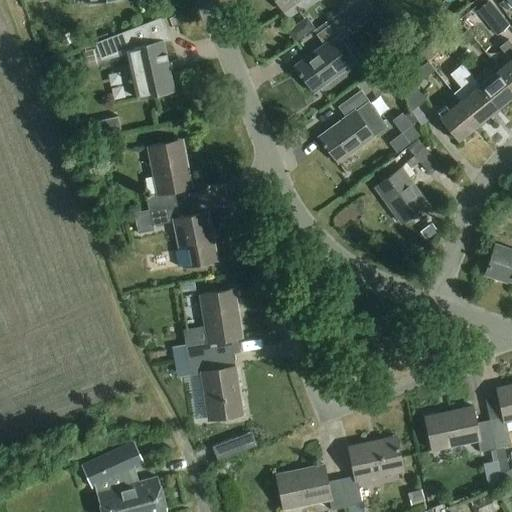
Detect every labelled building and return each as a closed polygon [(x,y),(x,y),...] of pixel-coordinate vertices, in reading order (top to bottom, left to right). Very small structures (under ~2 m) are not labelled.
[(274,0),(283,12),(300,0),(345,0),(346,0),(274,0)] [(324,45),(294,67),(313,93),(350,67),(349,66),(357,61),(338,35),(347,29),(360,19),(373,10),(365,0),(357,0),(336,16),(339,19),(316,35),(324,45)] [(475,12),(496,37),(507,27),(487,2),(475,12)] [(289,27),(297,39),(317,27),(309,15),(289,27)] [(167,32),(162,18),(97,43),(102,56),(129,50),(140,99),(173,91),(162,42),(161,34),(167,32)] [(446,47),(453,56),(473,39),(466,31),(446,47)] [(447,47),(446,46),(439,37),(420,52),(428,62),(447,47)] [(511,58),(498,70),(511,86),(511,58)] [(433,72),(426,64),(406,80),(412,88),(414,87),(433,72)] [(459,101),(459,102),(478,125),(498,109),(479,86),(461,65),(449,75),(460,88),(453,94),(459,101)] [(511,86),(498,70),(479,86),(498,109),(511,97),(511,86)] [(425,100),(414,87),(412,88),(406,80),(400,85),(410,112),(420,129),(428,122),(416,107),(425,100)] [(366,103),(368,101),(360,91),(338,107),(345,118),(318,137),(337,164),(374,137),(385,128),(366,103)] [(478,125),(459,102),(439,118),(458,141),(478,125)] [(95,122),(97,134),(120,129),(118,117),(95,122)] [(411,126),(401,134),(409,144),(419,136),(411,126)] [(157,193),(145,195),(149,211),(176,205),(173,192),(191,188),(182,140),(148,147),(157,193)] [(423,148),(414,157),(415,158),(430,174),(440,165),(423,148)] [(407,164),(381,183),(375,188),(388,206),(379,213),(392,231),(427,205),(408,178),(414,174),(407,164)] [(149,211),(134,214),(138,234),(154,231),(153,226),(174,222),(183,267),(217,261),(207,213),(179,219),(176,205),(149,211)] [(436,232),(436,231),(431,225),(421,232),(426,239),(435,232),(436,232)] [(511,250),(495,245),(484,275),(500,281),(500,279),(511,282),(511,250)] [(185,345),(188,361),(215,356),(213,343),(241,338),(234,290),(200,295),(205,326),(185,329),(188,345),(185,345)] [(184,348),(173,349),(172,349),(175,363),(179,362),(186,361),(184,348)] [(215,356),(188,361),(190,376),(201,374),(208,420),(242,415),(235,367),(218,370),(215,356)] [(179,362),(182,377),(184,377),(190,376),(188,361),(186,361),(179,362)] [(511,446),(508,434),(506,422),(511,420),(511,384),(496,388),(503,418),(489,421),(495,449),(511,446)] [(495,449),(489,421),(476,424),(472,407),(424,417),(432,451),(478,441),(480,452),(495,449)] [(238,437),(212,447),(217,461),(244,451),(238,437)] [(341,480),(347,507),(362,504),(357,481),(403,471),(396,437),(348,447),(354,477),(341,480)] [(158,477),(138,482),(133,466),(142,462),(134,444),(85,466),(93,484),(100,511),(165,511),(167,511),(158,477)] [(504,448),(496,450),(500,472),(508,470),(504,448)] [(347,507),(341,480),(327,483),(324,465),(276,475),(283,510),(329,500),(331,511),(347,507)]
